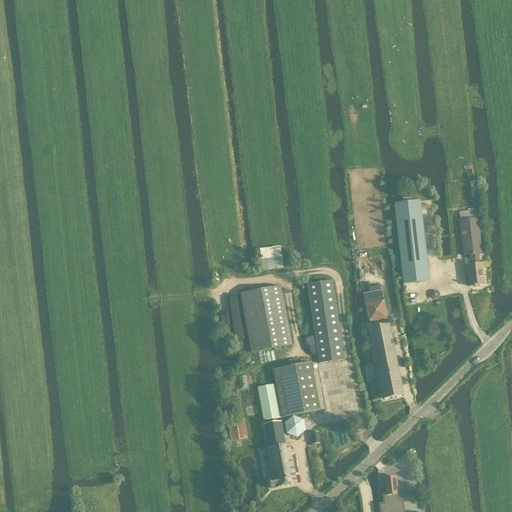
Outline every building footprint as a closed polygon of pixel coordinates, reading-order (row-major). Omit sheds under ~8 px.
[(420,202),(396,205),(394,205),(403,285),(429,282),(420,202)] [(469,287),(484,285),(482,264),(480,264),(478,254),(482,254),(477,210),(459,212),(464,256),(469,255),(470,265),(465,266),(466,274),(468,274),(469,287)] [(281,246),(260,249),(261,260),(282,257),(281,246)] [(319,363),(322,363),(344,360),(332,281),(311,284),(307,284),(319,363)] [(292,345),(281,286),(240,294),(251,353),(292,345)] [(389,324),(386,325),(385,320),(387,319),(381,287),(375,288),(374,287),(363,289),(365,303),(364,303),(368,323),(370,323),(371,328),(368,328),(383,399),(403,395),(389,324)] [(274,385),(257,388),(264,421),(282,418),(280,410),(279,410),(274,385)] [(285,424),(287,435),(297,438),(305,431),(303,420),(293,417),(285,424)] [(231,442),(247,439),(244,419),(228,422),(231,442)] [(281,422),(263,425),(267,448),(272,478),(269,478),(271,489),(296,484),(294,471),(298,471),(296,458),(291,459),(288,444),(285,445),(281,422)] [(395,478),(385,479),(386,495),(387,500),(391,500),(391,495),(397,495),(397,494),(395,478)] [(382,505),(380,505),(380,511),(399,511),(399,507),(403,507),(402,493),(397,494),(397,495),(391,495),(391,500),(387,500),(386,495),(383,495),(384,505),(382,505)] [(278,511),(286,511),(291,508),(287,503),(279,511),(278,511)]
